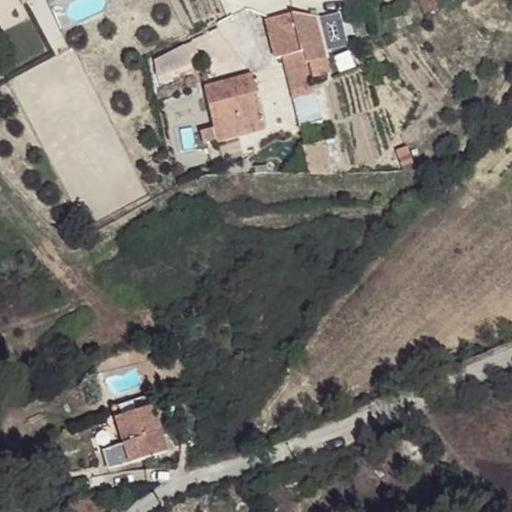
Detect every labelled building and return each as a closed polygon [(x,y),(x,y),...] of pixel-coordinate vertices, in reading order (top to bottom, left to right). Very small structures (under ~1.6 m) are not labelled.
[(291,13),(265,20),(275,58),(282,56),(304,51),(295,14),(291,13)] [(318,18),(295,14),(304,51),(308,70),(316,68),(315,61),(328,58),(318,18)] [(183,46),(153,61),(159,83),(191,68),(183,46)] [(304,51),(282,56),(299,127),(320,122),(308,70),(304,51)] [(264,125),(252,75),(204,89),(213,128),(199,132),(203,143),(264,125)] [(332,173),(324,141),(302,146),(308,173),(332,173)] [(404,170),(416,170),(407,146),(396,150),(404,170)] [(103,451),(108,469),(167,451),(148,395),(111,407),(122,445),(103,451)] [(33,467),(17,456),(8,470),(25,480),(33,467)] [(90,490),(88,481),(70,484),(72,494),(90,490)]
